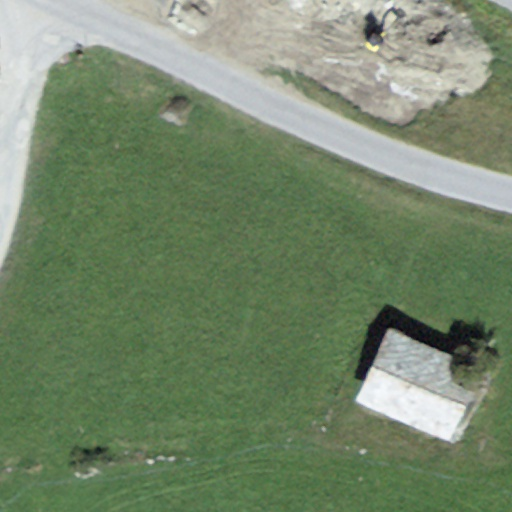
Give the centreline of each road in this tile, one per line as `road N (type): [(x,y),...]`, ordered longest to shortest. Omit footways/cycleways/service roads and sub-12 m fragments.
road 1 (unclassified): [(511,196),(415,168),(45,0)]
road 2 (track): [(0,189),(19,0)]
